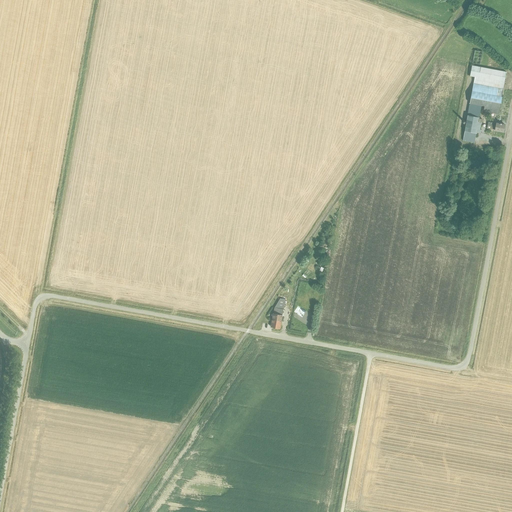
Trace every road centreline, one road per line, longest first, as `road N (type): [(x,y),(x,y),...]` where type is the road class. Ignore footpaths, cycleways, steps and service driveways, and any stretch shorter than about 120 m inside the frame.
road 1 (unclassified): [(27,345),(36,301),(52,295),(370,353)]
road 2 (unclassified): [(370,353),(465,365),(511,123)]
road 3 (unclassified): [(341,511),(370,353)]
road 4 (unclassified): [(0,496),(27,345)]
